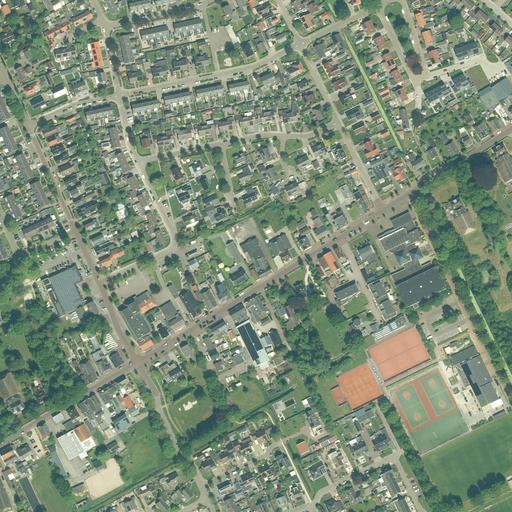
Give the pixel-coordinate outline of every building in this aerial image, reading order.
[(10,0),(14,8),(18,6),(19,8),(25,5),(22,0),(10,0)] [(57,0),(56,0),(51,3),(54,10),(61,7),(57,0)] [(115,7),(115,6),(113,3),(116,1),(115,0),(112,0),(113,1),(106,4),(109,10),(115,7)] [(137,11),(135,3),(136,3),(135,0),(132,1),(133,4),(129,5),(130,12),(137,11)] [(141,2),(143,9),(150,8),(148,1),(149,1),(148,0),(145,0),(146,1),(142,2),(141,2)] [(245,15),(244,12),(242,8),(245,7),(242,0),(238,0),(236,1),(239,8),(236,10),(238,14),(240,17),(245,15)] [(301,6),(299,1),(292,4),(291,5),(292,8),(293,7),(294,9),(301,6)] [(295,11),(294,12),(295,14),(297,13),(297,14),(306,9),(305,6),(308,4),(308,2),(304,4),(301,6),(294,9),(295,11)] [(470,2),(465,7),(470,11),(468,14),(470,16),(474,12),(471,10),(474,6),(470,2)] [(310,11),(317,7),(315,3),(308,7),(310,11)] [(267,13),(266,11),(271,8),(269,4),(262,7),(261,6),(259,7),(256,9),(256,10),(259,17),(267,13)] [(11,13),(7,5),(1,8),(2,9),(1,10),(4,16),(11,13)] [(115,7),(109,10),(112,16),(118,13),(116,9),(119,8),(118,5),(115,6),(115,7)] [(80,16),(76,9),(75,6),(73,8),(74,10),(73,10),(81,24),(86,21),(83,14),(80,16)] [(238,20),(235,12),(232,13),(228,6),(222,9),(225,16),(229,15),(231,20),(234,19),(235,22),(238,20)] [(431,11),(430,7),(424,9),(418,11),(420,14),(415,16),(417,22),(423,20),(422,16),(428,15),(427,12),(431,11)] [(84,9),(81,11),(83,14),(86,21),(92,18),(89,11),(86,13),(84,9)] [(75,27),(81,24),(73,10),(71,11),(75,18),(71,20),(75,27)] [(474,12),(470,16),(473,18),(475,16),(480,20),(484,15),(479,11),(476,14),(474,12)] [(327,13),(321,16),(323,21),(329,18),(327,13)] [(303,25),(311,21),(313,20),(310,14),(300,19),(301,20),(300,20),(301,23),(302,22),(303,25)] [(483,31),(485,29),(488,25),(486,23),(489,19),(484,15),(480,20),(485,24),(482,27),(481,29),(483,31)] [(22,20),(26,29),(33,26),(29,17),(22,20)] [(272,25),(278,23),(276,18),(271,20),(270,18),(265,21),(268,28),(272,26),(272,25)] [(193,21),(195,30),(196,30),(200,29),(201,32),(201,34),(204,34),(203,32),(202,28),(202,29),(200,19),(193,21)] [(311,21),(303,25),(306,31),(307,31),(308,31),(310,30),(310,29),(313,28),(316,26),(313,20),(311,21)] [(423,20),(417,22),(419,28),(423,27),(424,30),(430,28),(429,25),(425,26),(423,20)] [(186,22),(188,31),(189,31),(194,30),(195,34),(194,34),(195,36),(197,35),(197,33),(196,30),(195,30),(193,21),(186,22)] [(364,31),(367,29),(367,30),(373,27),(370,21),(365,24),(362,25),(361,26),(364,31)] [(60,25),(64,33),(70,30),(67,22),(60,25)] [(182,33),(183,33),(187,32),(188,35),(188,37),(191,37),(190,34),(190,35),(189,31),(188,31),(186,22),(180,24),(182,33)] [(48,28),(49,31),(53,38),(58,36),(55,28),(53,25),(50,27),(48,23),(46,24),(43,25),(45,29),(48,28)] [(182,33),(180,24),(173,25),(175,34),(181,33),(182,39),(184,38),(184,36),(183,36),(183,33),(182,33)] [(494,33),(499,28),(494,24),(491,27),(488,25),(485,29),(487,31),(490,29),(494,33)] [(55,28),(58,36),(64,33),(60,25),(55,28)] [(0,37),(3,44),(4,45),(15,40),(9,27),(2,30),(5,35),(0,37)] [(169,36),(168,34),(167,27),(160,28),(162,37),(163,37),(167,36),(168,41),(170,41),(169,36)] [(373,27),(367,30),(368,32),(366,33),(368,36),(370,35),(376,33),(373,27)] [(153,29),(155,39),(156,38),(161,38),(162,43),(164,42),(163,37),(162,37),(160,28),(153,29)] [(499,42),(503,38),(500,35),(503,32),(499,28),(494,33),(499,37),(497,39),(499,42)] [(149,40),(154,39),(155,44),(157,44),(156,38),(155,39),(153,29),(147,31),(149,40)] [(53,38),(49,31),(43,34),(47,41),(53,38)] [(149,40),(147,31),(140,32),(142,41),(147,40),(148,46),(151,45),(149,40)] [(424,40),(431,38),(430,35),(431,34),(431,31),(429,32),(422,34),(422,35),(422,36),(422,38),(423,38),(424,40)] [(120,44),(129,42),(129,41),(128,37),(129,36),(130,37),(134,36),(134,33),(128,35),(119,37),(120,44)] [(254,41),(260,53),(266,51),(263,44),(265,43),(261,33),(256,35),(258,39),(254,41)] [(280,36),(279,33),(270,37),(272,40),(275,39),(278,44),(286,40),(283,35),(280,36)] [(339,34),(332,38),(336,45),(339,43),(343,41),(339,34)] [(509,45),(511,41),(511,39),(508,36),(505,40),(503,38),(499,42),(502,44),(504,41),(509,45)] [(376,46),(378,45),(384,42),(381,37),(375,40),(373,41),(375,44),(376,46)] [(431,38),(424,40),(426,47),(427,46),(428,47),(430,47),(430,46),(433,44),(435,44),(434,41),(432,42),(431,38)] [(122,51),(131,49),(131,48),(130,43),(131,43),(136,42),(135,40),(129,41),(129,42),(120,44),(122,51)] [(242,48),(247,58),(253,55),(250,49),(253,47),(250,42),(244,45),(245,47),(242,48)] [(384,42),(378,45),(379,47),(377,49),(379,52),(381,51),(387,48),(384,42)] [(481,49),(479,43),(476,44),(471,46),(474,55),(479,53),(478,50),(481,49)] [(324,44),(314,48),(318,54),(327,50),(324,44)] [(465,47),(464,44),(460,46),(460,49),(463,58),(468,56),(465,47)] [(471,46),(465,47),(468,56),(474,55),(471,46)] [(132,55),(132,54),(131,50),(132,50),(137,49),(136,47),(131,48),(131,49),(122,51),(123,57),(132,55)] [(166,53),(168,61),(171,61),(169,54),(174,53),(173,47),(165,49),(166,52),(166,53)] [(73,64),(72,57),(76,56),(74,48),(67,49),(69,57),(70,60),(67,60),(68,65),(73,64)] [(328,49),(327,50),(318,54),(320,60),(326,57),(324,54),(330,51),(332,50),(330,48),(328,49)] [(69,57),(67,49),(61,51),(63,58),(69,57)] [(435,51),(428,53),(429,54),(428,55),(429,57),(430,57),(431,59),(437,57),(439,57),(438,54),(442,53),(441,50),(440,50),(440,49),(435,51)] [(460,49),(455,51),(458,60),(463,58),(460,49)] [(23,53),(26,60),(32,58),(28,51),(23,53)] [(64,65),(63,58),(61,51),(54,52),(56,60),(61,59),(62,66),(64,65)] [(199,53),(200,56),(202,66),(208,65),(208,64),(210,63),(209,59),(207,60),(206,55),(203,56),(202,52),(199,53)] [(132,55),(123,57),(125,64),(134,62),(133,56),(134,56),(134,57),(138,56),(138,53),(135,54),(132,54),(132,55)] [(386,62),(392,59),(389,54),(384,56),(384,57),(381,58),(383,61),(385,60),(386,62)] [(202,66),(200,56),(193,58),(195,67),(202,66)] [(175,58),(176,62),(172,62),(174,72),(181,71),(179,61),(178,57),(175,58)] [(437,57),(431,59),(433,66),(434,66),(436,66),(436,65),(440,64),(439,63),(441,63),(440,60),(439,61),(437,57)] [(392,59),(386,62),(387,64),(385,66),(387,69),(389,68),(395,65),(392,59)] [(165,72),(169,71),(166,60),(157,62),(157,63),(160,77),(166,76),(165,72)] [(185,60),(179,61),(181,71),(187,69),(185,60)] [(334,69),(334,68),(333,68),(332,65),(334,64),(332,61),(327,63),(328,64),(323,66),(326,72),(334,69)] [(298,74),(303,71),(299,62),(297,63),(296,63),(294,64),(295,64),(291,66),(292,68),(286,71),(289,78),(298,74)] [(160,77),(157,63),(154,64),(155,68),(151,69),(153,78),(160,77)] [(130,69),(131,73),(128,74),(130,83),(136,82),(133,65),(126,67),(126,70),(130,69)] [(133,65),(136,82),(143,81),(141,71),(137,72),(136,65),(133,65)] [(353,65),(344,70),(346,74),(355,69),(353,65)] [(339,75),(341,74),(337,66),(334,68),(334,69),(326,72),(329,79),(334,77),(335,77),(339,75)] [(30,67),(23,70),(22,67),(15,70),(18,76),(31,70),(30,67)] [(25,75),(28,74),(33,72),(31,70),(18,76),(20,82),(27,79),(25,75)] [(98,71),(93,72),(90,73),(91,78),(98,77),(99,83),(106,82),(104,73),(99,74),(98,71)] [(277,75),(276,76),(273,77),(271,73),(265,76),(269,84),(270,86),(276,83),(279,82),(280,81),(282,85),(284,83),(283,81),(284,80),(279,71),(277,75)] [(394,79),(395,79),(400,76),(398,71),(392,73),(392,74),(390,75),(391,78),(394,77),(394,79)] [(44,76),(48,86),(53,84),(49,74),(44,76)] [(462,87),(463,88),(469,85),(469,87),(473,85),(470,79),(467,81),(464,75),(458,78),(462,87)] [(269,84),(265,76),(260,79),(263,87),(269,84)] [(355,79),(357,85),(363,82),(361,76),(355,79)] [(395,79),(394,79),(389,81),(391,86),(395,86),(397,84),(397,85),(403,82),(400,76),(395,79)] [(458,78),(453,81),(457,90),(462,87),(458,78)] [(83,82),(81,83),(79,79),(76,81),(81,92),(87,90),(83,82)] [(335,92),(336,92),(342,89),(349,86),(345,79),(338,82),(332,85),(334,88),(333,89),(335,92)] [(491,88),(492,91),(500,103),(507,98),(511,105),(511,109),(509,111),(511,116),(511,87),(506,79),(491,88)] [(306,80),(299,84),(298,83),(296,85),(298,88),(300,91),(309,86),(306,80)] [(81,92),(76,81),(73,82),(75,85),(72,86),(71,84),(68,85),(70,92),(73,90),(75,94),(81,92)] [(250,89),(249,89),(248,82),(241,84),(243,91),(247,90),(247,93),(250,92),(250,89)] [(34,89),(38,87),(37,83),(29,87),(29,88),(24,90),(27,96),(35,92),(34,89)] [(244,94),(243,91),(241,84),(235,85),(236,92),(237,92),(241,91),(241,94),(244,94)] [(360,84),(351,89),(353,93),(362,88),(360,84)] [(237,95),(237,92),(236,92),(235,85),(228,86),(230,93),(234,93),(234,95),(237,95)] [(444,85),(439,88),(444,96),(444,98),(449,95),(444,85)] [(65,92),(62,86),(51,91),(54,97),(65,92)] [(217,95),(217,94),(221,94),(221,96),(224,96),(224,93),(223,93),(222,86),(215,87),(217,95)] [(210,96),(211,96),(214,95),(215,98),(218,97),(217,94),(217,95),(215,87),(209,89),(210,96)] [(439,88),(434,90),(439,99),(444,96),(439,88)] [(204,97),(208,96),(208,99),(211,99),(211,96),(210,96),(209,89),(202,90),(204,97)] [(400,97),(405,95),(402,89),(394,93),(397,99),(399,97),(400,97)] [(205,100),(204,97),(202,90),(196,91),(197,99),(202,98),(202,100),(205,100)] [(434,90),(429,93),(434,101),(439,99),(434,90)] [(487,111),(500,103),(492,91),(479,98),(487,111)] [(191,99),(190,93),(183,94),(184,101),(185,101),(189,100),(189,103),(192,103),(191,99)] [(427,100),(425,102),(428,108),(431,106),(429,104),(434,101),(429,93),(425,95),(427,100)] [(186,104),(185,101),(184,101),(183,94),(176,95),(178,103),(178,102),(182,102),(183,104),(186,104)] [(308,97),(307,95),(301,98),(304,104),(309,101),(310,103),(316,100),(314,97),(315,97),(313,94),(308,97)] [(345,96),(339,99),(343,106),(348,103),(353,100),(350,94),(345,96)] [(179,105),(178,102),(178,103),(176,95),(170,97),(172,104),(176,103),(176,106),(179,105)] [(402,103),(408,100),(405,95),(399,97),(402,103)] [(172,104),(170,97),(163,98),(165,105),(169,104),(171,111),(164,112),(165,117),(174,116),(173,111),(172,104)] [(31,104),(33,109),(40,106),(41,109),(45,107),(41,98),(33,101),(34,103),(31,104)] [(160,107),(159,107),(158,101),(151,102),(153,109),(157,108),(157,111),(160,111),(160,107)] [(154,112),(153,109),(151,102),(145,104),(146,111),(150,110),(151,113),(154,112)] [(299,116),(298,112),(299,111),(295,103),(292,103),(291,113),(288,113),(290,123),(297,122),(296,117),(299,116)] [(147,114),(146,111),(145,104),(138,105),(140,112),(144,111),(144,114),(147,114)] [(141,115),(140,112),(138,105),(132,106),(133,113),(137,112),(138,116),(141,115)] [(255,108),(257,120),(260,119),(261,124),(268,122),(266,113),(262,114),(260,107),(255,108)] [(320,107),(312,110),(318,122),(326,118),(320,107)] [(106,116),(110,115),(111,118),(113,118),(113,115),(112,115),(111,108),(104,109),(106,116)] [(99,118),(100,118),(104,117),(104,120),(107,119),(106,116),(104,109),(98,111),(99,118)] [(266,113),(268,122),(274,121),(273,116),(276,116),(275,109),(271,110),(272,112),(266,113)] [(290,123),(288,113),(285,114),(284,110),(278,112),(279,113),(280,120),(283,119),(284,124),(290,123)] [(356,118),(359,116),(356,110),(349,113),(349,114),(346,115),(349,121),(356,117),(356,118)] [(93,119),(97,118),(98,121),(100,120),(100,118),(99,118),(98,111),(91,112),(93,119)] [(93,119),(91,112),(85,113),(86,120),(91,119),(91,122),(94,122),(93,119)] [(378,112),(370,116),(373,122),(381,118),(378,112)] [(0,116),(0,119),(1,121),(0,121),(0,124),(2,123),(2,122),(10,119),(8,113),(0,116)] [(244,118),(246,127),(253,126),(252,121),(254,120),(253,114),(250,114),(250,116),(244,118)] [(475,124),(470,114),(465,117),(466,119),(464,120),(468,127),(475,124)] [(240,116),(237,117),(234,118),(236,124),(238,124),(239,128),(246,127),(244,118),(241,118),(240,116)] [(227,119),(227,121),(224,122),(225,131),(232,130),(231,125),(234,125),(232,118),(229,119),(227,119)] [(492,128),(495,132),(500,129),(496,122),(497,121),(495,118),(487,122),(491,129),(492,128)] [(225,131),(224,122),(217,123),(217,121),(214,122),(215,129),(218,128),(219,133),(225,131)] [(203,126),(205,136),(212,134),(211,130),(213,129),(212,122),(209,123),(209,125),(203,126)] [(362,132),(366,130),(363,123),(355,127),(352,129),(355,135),(362,131),(362,132)] [(489,135),(482,123),(474,127),(481,140),(489,135)] [(44,138),(55,134),(58,132),(58,134),(62,132),(66,130),(63,124),(59,126),(54,129),(53,126),(49,128),(49,129),(42,132),(44,138)] [(185,126),(186,130),(183,130),(184,140),(191,139),(190,134),(193,133),(191,127),(192,127),(191,124),(185,126)] [(205,136),(203,126),(197,127),(197,126),(193,126),(195,133),(198,132),(199,137),(205,136)] [(0,137),(2,137),(1,137),(10,133),(7,127),(0,129),(0,133),(1,135),(0,135),(0,137)] [(106,132),(109,131),(110,135),(110,136),(117,134),(116,128),(109,129),(106,129),(106,132)] [(459,130),(461,134),(460,134),(463,140),(466,147),(467,147),(468,147),(469,146),(472,144),(465,132),(466,131),(464,128),(459,130)] [(165,132),(166,136),(163,137),(164,146),(171,145),(170,140),(173,140),(171,130),(165,132)] [(184,140),(183,130),(176,132),(176,130),(173,130),(174,137),(177,136),(178,141),(184,140)] [(151,139),(150,133),(149,131),(143,132),(144,135),(140,135),(141,140),(141,141),(142,149),(149,147),(148,140),(151,139)] [(1,144),(4,143),(4,142),(13,138),(10,133),(1,137),(2,137),(3,141),(0,142),(0,143),(1,144)] [(444,142),(446,146),(444,146),(446,150),(447,152),(448,152),(451,157),(459,153),(452,142),(450,143),(448,140),(444,133),(439,136),(443,143),(444,142)] [(164,146),(163,137),(156,138),(156,136),(153,137),(154,144),(157,143),(158,148),(164,146)] [(57,143),(61,141),(59,137),(55,138),(54,137),(47,141),(48,144),(47,144),(48,147),(49,147),(57,144),(57,143)] [(3,150),(7,149),(7,148),(15,144),(13,138),(4,142),(4,143),(6,146),(0,148),(0,150),(3,149),(3,150)] [(109,145),(112,145),(113,149),(120,147),(118,141),(111,142),(108,142),(109,145)] [(364,152),(367,158),(379,153),(375,146),(373,147),(370,141),(364,144),(367,151),(364,152)] [(433,149),(437,147),(434,142),(428,146),(431,150),(427,152),(432,160),(438,156),(433,149)] [(7,148),(7,149),(9,152),(5,154),(6,156),(10,154),(11,155),(16,153),(15,151),(18,150),(15,144),(7,148)] [(322,155),(328,152),(323,144),(317,147),(322,155)] [(496,165),(505,183),(511,179),(511,158),(511,157),(511,158),(503,144),(493,151),(498,160),(496,161),(498,164),(496,165)] [(63,147),(62,145),(58,147),(51,150),(52,153),(51,154),(52,156),(53,155),(53,156),(61,153),(61,152),(63,151),(64,151),(63,147)] [(322,155),(317,147),(311,149),(316,158),(320,156),(321,159),(323,158),(322,155)] [(341,159),(341,160),(347,157),(342,147),(337,150),(338,153),(335,154),(338,160),(341,159)] [(260,157),(258,158),(259,159),(270,154),(267,148),(258,152),(260,157)] [(116,158),(118,161),(118,162),(124,159),(122,153),(115,156),(115,155),(112,157),(113,159),(116,158)] [(247,164),(251,162),(248,156),(245,157),(243,153),(234,158),(237,164),(245,161),(247,164)] [(415,170),(425,164),(421,158),(416,161),(413,153),(408,155),(412,164),(411,164),(415,170)] [(14,166),(17,165),(17,164),(26,160),(23,154),(14,158),(16,162),(13,164),(14,166)] [(62,157),(54,160),(57,165),(64,162),(64,161),(69,159),(67,155),(66,154),(61,156),(62,157)] [(262,160),(264,164),(273,160),(270,154),(259,159),(260,161),(262,160)] [(305,168),(305,167),(311,165),(306,156),(301,159),(305,168)] [(119,164),(121,167),(121,168),(127,165),(124,159),(118,162),(118,161),(115,163),(116,165),(119,164)] [(307,171),(305,167),(305,168),(301,159),(295,162),(299,170),(303,169),(304,172),(307,171)] [(378,181),(380,184),(383,191),(384,191),(385,191),(386,191),(386,190),(392,187),(387,178),(390,177),(385,168),(386,167),(384,164),(384,165),(381,159),(370,164),(378,181)] [(403,170),(406,169),(400,159),(393,163),(395,166),(389,169),(393,175),(396,181),(399,179),(401,182),(406,179),(403,174),(404,173),(403,170)] [(16,172),(20,170),(28,166),(26,160),(17,164),(17,165),(19,168),(15,170),(16,172)] [(194,178),(199,176),(197,172),(203,169),(200,162),(191,167),(194,173),(192,174),(194,178)] [(70,164),(58,169),(62,177),(67,175),(69,175),(70,174),(76,171),(74,166),(71,168),(70,164)] [(119,171),(122,170),(124,174),(130,171),(127,165),(121,168),(121,167),(118,169),(119,171)] [(19,178),(23,176),(22,175),(31,172),(28,166),(20,170),(22,174),(18,175),(19,178)] [(183,183),(187,181),(185,175),(182,177),(178,167),(171,170),(175,181),(181,179),(183,183)] [(242,170),(244,175),(238,177),(241,183),(250,179),(249,177),(252,175),(248,167),(242,170)] [(265,179),(277,173),(274,167),(265,171),(267,175),(264,176),(265,179)] [(25,182),(25,181),(33,177),(31,172),(22,175),(23,176),(24,180),(21,181),(22,183),(25,182)] [(277,173),(265,179),(266,181),(269,179),(271,183),(279,179),(277,173)] [(77,182),(75,179),(78,177),(77,174),(70,177),(71,178),(64,181),(66,187),(77,182)] [(130,185),(136,182),(133,177),(129,179),(127,175),(122,178),(124,181),(127,180),(130,185)] [(199,176),(194,178),(197,183),(199,182),(203,191),(210,188),(206,179),(201,181),(199,176)] [(10,180),(8,181),(0,184),(0,191),(5,189),(4,186),(9,184),(11,183),(10,180)] [(30,194),(33,192),(41,188),(39,182),(30,186),(32,190),(29,191),(30,194)] [(136,182),(130,185),(133,191),(130,192),(131,196),(136,193),(135,190),(139,188),(136,182)] [(295,194),(301,191),(297,182),(290,185),(295,194)] [(76,188),(68,191),(71,198),(79,194),(78,191),(83,189),(81,184),(76,186),(76,188)] [(297,197),(295,194),(290,185),(285,188),(289,197),(291,200),(297,197)] [(339,188),(345,200),(352,196),(347,185),(339,188)] [(187,192),(191,191),(189,186),(183,189),(184,192),(176,195),(180,203),(190,198),(187,192)] [(32,199),(36,198),(35,197),(44,193),(41,188),(33,192),(35,196),(31,197),(32,199)] [(245,205),(258,199),(256,196),(259,194),(257,189),(254,190),(253,188),(246,191),(248,196),(242,198),(245,205)] [(277,188),(273,193),(269,197),(272,199),(280,191),(277,188)] [(85,197),(83,198),(73,202),(74,203),(73,203),(74,205),(75,205),(76,207),(86,203),(85,200),(97,195),(95,190),(84,195),(85,197)] [(366,214),(369,212),(370,211),(365,202),(364,202),(363,198),(359,191),(353,194),(356,199),(358,201),(361,205),(360,205),(361,207),(362,207),(363,209),(363,210),(365,214),(366,214)] [(35,205),(38,204),(38,203),(46,199),(44,193),(35,197),(36,198),(37,201),(34,203),(35,205)] [(136,193),(131,196),(133,199),(136,198),(139,203),(145,200),(142,195),(138,197),(136,193)] [(373,209),(366,194),(362,196),(365,201),(365,202),(370,211),(373,209)] [(6,204),(14,200),(11,195),(3,199),(6,204)] [(206,213),(214,209),(212,205),(218,202),(215,195),(206,200),(202,201),(205,208),(204,208),(206,213)] [(450,204),(454,213),(451,215),(462,236),(477,229),(475,224),(474,224),(473,221),(469,212),(467,212),(460,199),(460,198),(449,204),(450,204)] [(41,209),(49,205),(46,199),(38,203),(38,204),(40,207),(37,209),(37,211),(41,209)] [(8,209),(16,206),(14,200),(6,204),(8,209)] [(137,215),(140,213),(140,214),(145,211),(143,208),(147,206),(145,200),(139,203),(142,209),(138,210),(136,212),(137,215)] [(87,207),(77,211),(80,217),(95,211),(94,210),(99,207),(96,201),(86,205),(87,207)] [(316,204),(319,209),(325,205),(322,201),(316,204)] [(10,214),(19,211),(16,206),(8,209),(10,214)] [(123,218),(128,216),(124,208),(123,206),(117,208),(119,211),(114,213),(118,221),(123,218)] [(217,221),(226,217),(224,210),(217,214),(214,209),(206,213),(208,218),(212,216),(213,215),(216,222),(218,222),(217,221)] [(185,227),(192,224),(192,226),(198,223),(197,221),(201,220),(197,210),(191,212),(192,215),(182,219),(185,227)] [(19,211),(10,214),(13,220),(21,216),(19,211)] [(148,221),(153,218),(151,212),(146,214),(145,211),(140,214),(139,215),(140,218),(141,217),(145,215),(148,221)] [(348,225),(348,222),(342,211),(337,213),(339,216),(335,218),(336,217),(335,217),(337,216),(336,214),(332,216),(336,224),(334,225),(336,229),(338,228),(339,228),(341,229),(348,225)] [(380,241),(385,252),(388,251),(389,252),(390,253),(393,254),(394,255),(395,255),(399,265),(402,263),(405,269),(405,270),(406,270),(412,267),(412,268),(421,264),(418,260),(423,257),(418,248),(417,249),(415,245),(423,241),(421,237),(421,236),(420,236),(421,234),(420,232),(418,232),(409,213),(391,222),(395,229),(390,231),(384,233),(385,234),(378,237),(380,241)] [(45,221),(49,229),(54,227),(51,218),(46,220),(45,216),(42,218),(44,221),(45,221)] [(128,216),(123,218),(127,228),(133,225),(128,216)] [(327,234),(326,232),(323,226),(318,217),(312,221),(317,229),(313,231),(318,239),(327,234)] [(147,224),(148,228),(147,228),(149,232),(154,229),(152,226),(156,224),(153,218),(148,221),(149,223),(147,224)] [(44,221),(40,223),(39,219),(37,220),(38,224),(39,223),(43,232),(49,229),(45,221),(44,221)] [(86,232),(99,227),(96,219),(83,225),(86,232)] [(38,224),(35,225),(33,222),(31,223),(32,226),(33,226),(37,235),(43,232),(39,223),(38,224)] [(32,226),(29,228),(27,224),(25,225),(27,229),(28,229),(31,237),(37,235),(33,226),(32,226)] [(506,231),(503,225),(496,228),(499,234),(506,231)] [(21,232),(22,232),(26,240),(31,237),(28,229),(27,229),(23,231),(22,227),(19,228),(21,232)] [(299,232),(301,235),(303,239),(299,242),(304,251),(311,247),(306,238),(304,236),(310,232),(307,227),(299,232)] [(156,239),(162,236),(159,230),(155,232),(154,229),(149,232),(150,235),(154,233),(156,239)] [(483,233),(489,245),(496,241),(491,229),(483,233)] [(92,243),(93,246),(97,245),(100,244),(100,243),(108,240),(113,238),(110,232),(107,233),(106,231),(101,233),(101,234),(90,239),(90,240),(90,241),(91,243),(92,243)] [(283,264),(293,259),(288,250),(292,248),(285,235),(268,244),(276,257),(279,256),(283,264)] [(156,239),(153,240),(156,245),(154,246),(156,249),(162,246),(161,244),(165,241),(162,236),(156,239)] [(268,263),(258,244),(256,239),(247,244),(247,243),(240,246),(244,254),(250,251),(251,252),(248,253),(254,265),(252,266),(249,268),(256,281),(260,279),(261,280),(273,273),(268,263)] [(106,245),(94,250),(97,255),(109,250),(108,248),(110,247),(112,252),(120,248),(118,244),(115,245),(113,240),(106,244),(106,245)] [(360,257),(361,260),(362,260),(363,261),(367,259),(366,258),(373,254),(370,247),(359,252),(361,256),(360,257)] [(338,248),(334,250),(339,259),(341,258),(344,264),(347,262),(342,253),(341,253),(338,248)] [(112,264),(110,261),(124,255),(121,249),(111,253),(112,256),(108,257),(99,261),(103,268),(112,264)] [(332,274),(341,269),(336,261),(337,261),(332,252),(323,257),(329,266),(329,267),(332,274)] [(318,260),(324,270),(329,267),(329,266),(323,257),(318,260)] [(195,259),(188,263),(192,270),(198,267),(195,259)] [(431,296),(436,294),(446,289),(436,267),(434,268),(431,262),(422,267),(421,264),(412,268),(412,267),(406,270),(405,270),(405,269),(394,275),(394,274),(391,276),(396,287),(395,287),(406,309),(413,306),(414,309),(433,300),(431,296)] [(75,266),(41,281),(53,308),(58,318),(75,310),(88,304),(88,303),(87,302),(86,300),(82,302),(82,301),(81,299),(75,284),(82,281),(75,266)] [(316,269),(319,276),(320,278),(324,276),(323,274),(324,274),(320,267),(316,269)] [(235,286),(247,279),(248,279),(243,271),(242,271),(241,269),(239,271),(238,270),(231,274),(233,277),(230,279),(235,286)] [(323,282),(328,292),(340,286),(335,275),(323,282)] [(368,285),(370,289),(372,294),(384,288),(380,279),(368,285)] [(343,305),(360,292),(356,283),(335,293),(338,299),(336,300),(338,304),(339,307),(343,305)] [(218,297),(222,304),(227,300),(227,301),(232,298),(228,291),(226,292),(222,284),(215,287),(219,296),(218,297)] [(296,287),(295,287),(299,295),(301,294),(303,299),(309,297),(307,293),(306,294),(305,292),(307,291),(306,290),(305,287),(305,288),(303,284),(299,286),(298,286),(296,286),(296,287)] [(168,288),(172,296),(177,293),(172,285),(168,288)] [(199,303),(203,300),(199,291),(198,292),(195,286),(193,287),(196,293),(194,294),(199,303)] [(376,303),(389,297),(384,288),(372,294),(376,303)] [(201,294),(210,311),(218,306),(209,289),(201,294)] [(189,313),(190,312),(194,319),(202,314),(198,306),(199,306),(191,290),(180,297),(189,313)] [(143,350),(144,351),(154,345),(149,337),(152,335),(150,333),(151,332),(141,315),(142,314),(156,306),(151,298),(150,298),(148,293),(137,299),(137,298),(134,300),(125,305),(126,307),(119,311),(137,341),(139,343),(143,350)] [(260,301),(257,296),(253,299),(256,305),(254,306),(260,316),(262,314),(268,310),(266,306),(263,307),(262,304),(263,304),(261,301),(260,302),(260,301)] [(389,297),(376,303),(380,312),(393,306),(389,297)] [(330,310),(332,309),(327,298),(319,301),(322,307),(327,305),(330,310)] [(255,324),(260,321),(252,307),(254,305),(254,306),(256,305),(253,299),(245,303),(248,309),(247,309),(255,324)] [(87,318),(98,313),(93,302),(88,304),(75,310),(76,314),(79,319),(86,316),(87,318)] [(185,323),(181,317),(180,317),(171,302),(160,308),(167,319),(164,321),(165,321),(167,326),(166,326),(168,329),(166,330),(168,333),(173,330),(173,331),(185,323)] [(257,367),(264,364),(270,360),(256,331),(247,316),(247,313),(245,310),(242,305),(229,313),(234,322),(237,320),(240,325),(238,327),(257,367)] [(290,320),(290,321),(290,322),(285,324),(288,331),(288,332),(299,326),(299,327),(300,327),(296,319),(297,319),(297,318),(297,317),(296,317),(295,317),(290,306),(281,310),(284,315),(287,313),(289,319),(290,319),(290,320)] [(380,312),(383,317),(385,321),(397,315),(393,306),(380,312)] [(58,318),(53,308),(48,310),(52,321),(58,318)] [(168,329),(166,326),(167,326),(165,321),(164,321),(162,317),(163,316),(161,314),(159,309),(153,312),(154,313),(152,313),(154,316),(155,316),(155,317),(158,315),(159,318),(163,326),(158,329),(163,339),(170,336),(168,333),(166,330),(168,329)] [(146,317),(150,324),(156,321),(152,313),(146,317)] [(404,316),(401,317),(372,335),(380,330),(384,337),(394,333),(393,331),(405,325),(404,324),(407,322),(404,316)] [(353,325),(349,326),(353,335),(357,333),(360,340),(369,336),(366,330),(364,331),(362,328),(361,328),(361,326),(362,323),(360,320),(357,319),(354,320),(353,323),(353,325)] [(228,328),(224,323),(218,327),(221,332),(221,333),(223,336),(226,334),(224,331),(228,328)] [(217,348),(215,344),(212,345),(211,342),(217,339),(216,336),(221,333),(221,332),(218,327),(211,331),(214,336),(209,339),(209,337),(204,340),(209,352),(215,349),(217,348)] [(283,343),(277,331),(269,335),(274,347),(283,343)] [(104,335),(102,346),(106,353),(106,354),(111,361),(115,368),(124,363),(119,356),(117,353),(114,348),(117,346),(114,343),(108,332),(104,335)] [(268,336),(261,339),(264,347),(272,344),(268,336)] [(193,353),(188,345),(182,349),(181,349),(187,357),(190,355),(194,362),(197,360),(193,353)] [(479,356),(478,354),(474,346),(452,357),(453,374),(458,372),(465,388),(470,385),(481,408),(489,404),(499,399),(488,377),(490,376),(480,356),(479,356)] [(212,360),(220,357),(217,351),(216,351),(215,349),(209,352),(211,354),(209,355),(212,360)] [(112,370),(109,364),(105,356),(103,357),(100,351),(91,355),(101,376),(112,370)] [(236,366),(244,362),(240,354),(232,358),(236,366)] [(89,361),(79,365),(83,375),(84,375),(84,376),(85,376),(87,380),(89,384),(97,380),(89,361)] [(214,365),(218,372),(223,369),(222,366),(224,365),(222,361),(214,365)] [(187,370),(184,365),(181,367),(184,372),(184,371),(185,372),(185,374),(183,375),(179,369),(178,369),(174,364),(169,367),(167,364),(165,366),(165,365),(160,368),(165,377),(164,378),(168,384),(173,380),(173,381),(181,376),(182,379),(187,376),(190,375),(188,371),(187,371),(187,370)] [(84,375),(83,375),(81,372),(78,367),(75,369),(79,378),(79,377),(84,388),(89,384),(87,380),(85,376),(84,376),(84,375)] [(20,410),(24,408),(20,399),(19,399),(17,394),(20,392),(10,372),(0,377),(0,396),(2,401),(6,399),(9,404),(8,405),(9,408),(7,409),(9,413),(12,412),(13,414),(17,412),(20,411),(20,410)] [(124,377),(114,383),(119,390),(123,387),(122,386),(125,384),(125,383),(127,382),(124,377)] [(105,389),(107,392),(108,393),(110,397),(115,393),(115,392),(118,390),(114,383),(105,389)] [(35,396),(35,397),(39,403),(43,401),(43,400),(46,398),(43,392),(41,389),(34,393),(35,396)] [(110,400),(110,399),(107,392),(105,389),(97,393),(103,403),(104,403),(105,405),(108,403),(110,405),(112,408),(114,407),(115,409),(114,410),(117,414),(120,413),(117,408),(112,399),(110,400)] [(95,395),(89,398),(99,415),(103,413),(100,408),(102,406),(95,395)] [(128,396),(125,398),(122,399),(123,399),(128,409),(133,406),(128,396)] [(89,398),(83,402),(93,419),(94,419),(95,419),(96,419),(99,424),(98,425),(103,422),(99,416),(99,415),(89,398)] [(489,404),(492,410),(503,404),(500,399),(499,399),(489,404)] [(83,402),(77,405),(79,409),(78,410),(81,414),(81,413),(84,418),(86,417),(89,422),(93,419),(83,402)] [(314,415),(314,414),(318,412),(314,404),(309,406),(311,411),(305,414),(308,420),(307,421),(311,429),(320,425),(318,419),(317,420),(316,420),(314,415)] [(69,460),(82,453),(96,446),(91,437),(84,424),(81,426),(77,418),(79,417),(75,408),(71,411),(70,410),(66,412),(71,420),(63,425),(67,433),(57,439),(69,460)] [(366,413),(369,419),(375,416),(372,410),(366,413)] [(493,421),(505,415),(503,411),(491,417),(493,421)] [(358,421),(359,424),(369,419),(366,413),(356,418),(358,421)] [(124,414),(112,422),(115,427),(113,429),(116,433),(122,430),(121,429),(125,426),(126,427),(131,424),(124,414)] [(359,424),(358,421),(353,423),(358,432),(362,430),(359,424)] [(51,436),(45,423),(37,428),(44,440),(51,436)] [(259,432),(264,442),(269,439),(265,433),(269,431),(269,432),(273,430),(270,424),(261,429),(262,430),(259,432)] [(378,438),(384,449),(384,448),(385,448),(388,447),(388,446),(389,446),(387,443),(388,442),(386,437),(389,436),(385,429),(382,430),(383,432),(381,433),(382,436),(378,438)] [(264,442),(259,432),(256,433),(255,430),(250,433),(253,439),(256,437),(259,444),(264,442)] [(384,449),(378,438),(376,433),(376,434),(377,435),(374,436),(376,439),(372,441),(377,452),(379,451),(383,450),(383,449),(384,449)] [(243,444),(248,454),(253,452),(249,445),(253,443),(250,438),(245,441),(246,443),(243,444)] [(321,447),(330,443),(327,438),(318,442),(321,447)] [(357,442),(363,454),(366,453),(368,452),(362,439),(357,442)] [(116,441),(107,447),(111,454),(120,448),(116,441)] [(309,451),(305,442),(297,445),(302,454),(309,451)] [(363,454),(357,442),(348,447),(351,454),(355,452),(358,457),(361,456),(360,455),(363,454)] [(49,452),(57,449),(54,443),(52,444),(53,446),(47,449),(49,452)] [(248,454),(243,444),(240,445),(239,444),(234,446),(236,451),(240,450),(243,456),(248,454)] [(33,454),(27,445),(16,452),(19,456),(22,461),(33,454)] [(17,458),(19,456),(16,452),(15,450),(14,451),(11,446),(0,452),(0,455),(5,465),(9,463),(10,463),(18,459),(17,458)] [(224,450),(225,453),(229,461),(235,458),(233,454),(236,453),(232,446),(224,450)] [(221,452),(215,454),(218,461),(221,460),(223,464),(229,461),(225,453),(222,455),(221,452)] [(340,459),(343,458),(340,452),(334,455),(335,457),(332,459),(337,468),(343,465),(340,459)] [(282,455),(276,458),(280,468),(285,466),(286,468),(292,466),(287,457),(284,458),(282,455)] [(207,462),(211,470),(216,467),(212,459),(207,462)] [(25,470),(21,461),(16,463),(21,473),(25,470)] [(97,472),(104,468),(101,462),(94,466),(97,472)] [(211,470),(207,462),(202,465),(206,473),(211,470)] [(320,470),(324,468),(322,462),(312,467),(313,469),(309,471),(314,480),(323,475),(320,470)] [(269,478),(273,476),(274,478),(278,476),(275,470),(272,472),(268,465),(263,467),(268,476),(269,478)] [(268,476),(263,467),(258,470),(262,477),(259,478),(261,484),(265,482),(263,479),(268,476)] [(383,482),(393,477),(391,474),(393,472),(391,467),(382,472),(383,474),(380,476),(383,482)] [(8,475),(5,471),(2,473),(10,489),(13,488),(7,476),(7,475),(8,475)] [(177,483),(177,482),(176,481),(179,479),(176,473),(165,478),(164,476),(159,478),(161,484),(165,482),(167,487),(168,486),(169,486),(172,485),(172,486),(176,485),(176,484),(177,483)] [(246,476),(250,485),(255,483),(257,486),(260,484),(257,479),(254,480),(251,473),(246,476)] [(250,485),(246,476),(241,478),(244,485),(241,487),(244,492),(247,491),(246,487),(250,485)] [(4,487),(0,477),(0,503),(3,511),(12,508),(9,502),(10,502),(5,490),(5,491),(3,487),(4,487)] [(386,487),(396,483),(393,477),(383,482),(380,484),(382,488),(386,486),(386,487)] [(224,491),(232,488),(232,487),(234,486),(231,481),(229,482),(217,487),(222,496),(226,494),(224,491)] [(301,491),(304,490),(300,483),(297,484),(298,487),(292,489),(293,493),(291,493),(292,496),(291,496),(292,499),(295,498),(296,502),(304,499),(301,491)] [(389,493),(398,488),(396,483),(386,487),(389,493)] [(156,495),(151,484),(148,486),(149,488),(140,492),(139,490),(136,491),(139,498),(143,496),(143,497),(151,493),(152,497),(156,495)] [(193,495),(186,488),(182,491),(180,488),(175,492),(179,497),(182,495),(187,500),(193,495)] [(355,503),(364,499),(361,492),(356,495),(353,488),(345,491),(350,502),(354,500),(355,503)] [(398,488),(389,493),(392,499),(396,497),(395,495),(400,492),(398,488)] [(277,499),(280,508),(288,505),(285,499),(288,498),(286,491),(281,493),(282,497),(277,499)] [(167,500),(162,494),(157,499),(159,502),(156,505),(162,511),(164,511),(169,508),(164,502),(167,500)] [(227,508),(235,504),(234,500),(236,499),(234,494),(227,497),(228,500),(224,502),(227,508)] [(127,502),(131,511),(134,509),(135,511),(140,509),(134,497),(131,498),(132,500),(127,502)] [(269,503),(266,497),(261,499),(263,503),(256,506),(259,511),(269,511),(266,504),(269,503)] [(89,503),(87,499),(75,505),(77,509),(89,503)] [(396,508),(406,503),(404,499),(399,502),(398,500),(393,502),(396,508)] [(341,511),(345,509),(341,501),(337,503),(335,502),(333,500),(328,503),(325,504),(326,506),(328,511),(336,511),(340,510),(341,511)] [(131,511),(127,502),(123,504),(122,503),(119,504),(122,511),(128,511),(131,511)] [(398,511),(402,511),(408,509),(406,503),(396,508),(398,511)]
